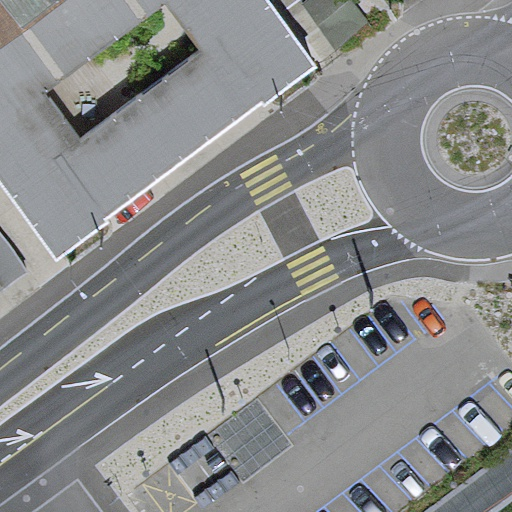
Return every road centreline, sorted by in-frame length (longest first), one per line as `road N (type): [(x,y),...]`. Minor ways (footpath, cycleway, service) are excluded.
road 1 (primary): [(0,465),(193,328),(312,270),(452,222)]
road 2 (primary): [(395,107),(232,200),(0,381)]
road 3 (primary): [(395,107),(392,164),(426,210),(452,222)]
